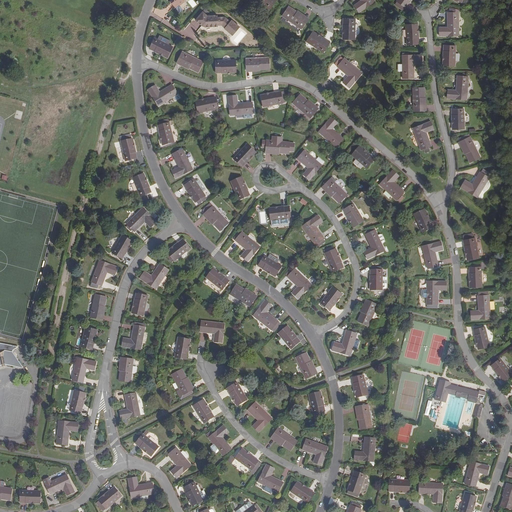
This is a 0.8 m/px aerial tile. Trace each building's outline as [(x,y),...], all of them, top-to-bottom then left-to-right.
[(168,0),(171,3),(170,4),(175,9),(179,6),(179,7),(184,3),(183,2),(185,0),(168,0)] [(256,0),(269,9),(276,0),(256,0)] [(374,0),(360,0),(361,1),(354,5),(359,12),(375,1),(374,0)] [(403,6),(405,7),(405,8),(410,0),(419,0),(421,0),(420,0),(397,0),(396,1),(397,2),(395,5),(401,9),(403,6)] [(294,12),(295,11),(288,6),(282,16),(301,29),(306,21),(294,12)] [(223,28),(229,33),(236,24),(230,19),(229,21),(223,16),(216,17),(216,14),(208,15),(209,12),(204,9),(195,20),(201,25),(201,24),(204,27),(217,25),(217,24),(221,24),(224,27),(223,28)] [(307,19),(295,11),(294,12),(306,21),(307,19)] [(444,30),(444,28),(439,28),(439,36),(459,36),(458,13),(447,13),(447,28),(447,30),(444,30)] [(355,19),(343,19),(342,39),(355,39),(355,19)] [(238,26),(236,24),(229,33),(231,34),(238,26)] [(417,24),(405,25),(407,45),(419,44),(417,24)] [(329,42),(312,31),(306,41),(323,52),(329,42)] [(149,49),(167,58),(172,47),(154,38),(149,49)] [(455,46),(443,45),(442,66),(455,66),(455,46)] [(177,62),(184,66),(185,64),(199,70),(202,62),(182,52),(177,62)] [(417,60),(416,63),(422,63),(422,55),(402,55),(403,78),(414,78),(413,64),(413,60),(417,60)] [(340,57),(336,62),(338,64),(337,66),(348,76),(350,78),(348,80),(346,78),(343,82),(349,88),(362,73),(344,58),(343,59),(340,57)] [(246,59),(246,68),(261,67),(261,70),(269,69),(269,58),(246,59)] [(235,60),(215,61),(216,73),(235,73),(235,60)] [(185,64),(184,66),(198,72),(199,70),(185,64)] [(468,77),(457,76),(456,90),(448,90),(447,98),(466,100),(468,77)] [(148,90),(158,107),(178,94),(172,85),(160,92),(155,85),(148,90)] [(413,111),(423,111),(422,96),(424,96),(424,88),(413,88),(413,111)] [(281,95),(280,92),(261,96),(263,108),(281,104),(283,103),(286,102),(284,94),(281,95)] [(305,101),(306,100),(300,95),(293,103),(310,118),(316,111),(305,101)] [(235,101),(237,101),(237,96),(228,96),(230,116),(253,114),(252,102),(238,104),(235,104),(235,101)] [(215,97),(195,101),(198,113),(217,109),(215,97)] [(318,109),(306,100),(305,101),(316,111),(318,109)] [(464,129),(463,109),(451,109),(452,129),(464,129)] [(318,132),(336,148),(343,139),(332,129),(337,123),(331,117),(318,132)] [(431,146),(426,132),(425,129),(428,128),(429,131),(434,129),(431,121),(412,128),(421,150),(431,146)] [(157,126),(162,146),(174,142),(169,123),(157,126)] [(468,154),(466,155),(470,162),(480,157),(470,137),(461,141),(468,154)] [(120,141),(125,161),(137,158),(132,138),(120,141)] [(468,154),(461,141),(460,142),(466,155),(468,154)] [(280,153),(289,154),(289,152),(292,152),(292,145),(289,145),(289,143),(277,142),(266,142),(266,150),(280,151),(280,153)] [(233,159),(242,167),(256,152),(247,144),(233,159)] [(375,159),(359,146),(351,156),(367,169),(375,159)] [(171,171),(175,179),(193,170),(183,149),(172,154),(179,167),(171,171)] [(321,165),(315,160),(304,151),(297,159),(308,168),(303,175),(310,180),(322,166),(321,165)] [(318,157),(315,160),(321,165),(324,162),(318,157)] [(490,174),(484,170),(482,173),(480,172),(472,184),(465,180),(461,188),(477,198),(481,191),(486,182),(489,178),(489,177),(488,177),(490,174)] [(379,185),(396,201),(404,192),(393,183),(399,176),(392,171),(379,185)] [(132,178),(140,197),(151,192),(144,174),(132,178)] [(242,177),(230,182),(239,200),(250,195),(242,177)] [(196,202),(197,204),(207,198),(194,179),(184,186),(195,203),(196,202)] [(323,187),(328,193),(330,192),(340,202),(347,195),(331,179),(323,187)] [(489,183),(486,182),(481,191),(484,192),(488,188),(489,185),(489,183)] [(330,192),(328,193),(339,203),(340,202),(330,192)] [(343,210),(353,228),(364,221),(353,204),(343,210)] [(215,223),(214,225),(220,231),(228,223),(212,206),(205,213),(215,223)] [(271,220),(275,220),(288,219),(290,218),(289,206),(269,208),(271,220)] [(129,230),(131,229),(132,230),(134,232),(145,222),(147,220),(149,222),(147,224),(150,227),(156,222),(143,208),(126,224),(128,226),(126,227),(129,230)] [(414,214),(422,233),(433,228),(425,209),(414,214)] [(215,223),(205,213),(204,214),(214,225),(215,223)] [(317,247),(323,243),(322,241),(323,240),(324,239),(316,227),(323,222),(318,215),(302,226),(317,247)] [(288,219),(275,220),(276,224),(277,225),(279,224),(279,225),(281,227),(283,226),(285,225),(285,224),(287,224),(288,222),(288,219)] [(374,228),(367,231),(368,234),(365,235),(371,248),(364,251),(367,259),(385,251),(374,228)] [(241,257),(247,262),(260,247),(242,232),(235,241),(246,250),(241,257)] [(112,253),(122,259),(132,242),(122,236),(112,253)] [(475,238),(463,240),(467,260),(479,258),(475,238)] [(167,252),(174,261),(190,248),(182,239),(167,252)] [(443,250),(441,242),(422,247),(428,269),(438,266),(435,252),(443,250)] [(336,249),(325,254),(332,272),(344,267),(336,249)] [(259,264),(258,266),(275,277),(281,266),(264,256),(263,258),(260,256),(256,262),(259,264)] [(102,286),(107,273),(108,270),(111,271),(110,274),(114,275),(118,267),(100,261),(91,282),(102,286)] [(169,270),(160,264),(151,276),(145,272),(140,279),(155,289),(169,270)] [(287,273),(289,275),(287,277),(298,287),(292,293),(298,299),(311,285),(293,267),(287,273)] [(382,285),(382,277),(382,270),(380,270),(380,267),(373,267),(373,270),(370,270),(370,290),(382,290),(382,285)] [(481,267),(469,267),(470,287),(482,287),(481,267)] [(229,280),(213,268),(206,278),(222,290),(229,280)] [(446,282),(427,282),(427,305),(438,305),(438,290),(446,290),(446,282)] [(242,291),(243,289),(236,285),(230,294),(250,306),(254,298),(242,291)] [(332,287),(320,303),(330,311),(342,295),(332,287)] [(255,297),(243,289),(242,291),(254,298),(255,297)] [(148,296),(136,293),(132,313),(144,316),(148,296)] [(90,318),(99,320),(102,305),(104,306),(106,297),(95,295),(90,318)] [(489,295),(478,296),(479,310),(471,311),(471,320),(490,318),(489,295)] [(276,324),(278,321),(266,313),(272,306),(265,301),(253,316),(274,332),(278,326),(276,324)] [(363,315),(361,314),(358,322),(368,326),(377,305),(369,301),(363,315)] [(367,301),(361,314),(363,315),(369,301),(367,301)] [(217,337),(214,337),(214,342),(222,343),(224,324),(201,321),(200,332),(215,334),(217,334),(217,337)] [(136,326),(134,326),(131,340),(123,338),(122,347),(141,350),(145,327),(144,327),(145,325),(137,323),(136,326)] [(278,333),(291,349),(300,341),(287,326),(278,333)] [(485,327),(473,330),(478,349),(490,347),(485,327)] [(85,328),(81,347),(92,350),(97,330),(85,328)] [(357,334),(346,331),(342,345),(334,342),(332,351),(350,356),(357,334)] [(175,358),(187,360),(190,340),(178,337),(175,358)] [(0,351),(15,356),(12,352),(12,351),(13,350),(18,347),(0,343),(0,351)] [(0,366),(2,365),(4,364),(23,368),(18,359),(17,358),(15,356),(0,351),(0,366)] [(305,378),(314,374),(307,361),(309,360),(306,353),(296,358),(305,378)] [(83,383),(86,369),(86,366),(90,366),(89,369),(94,370),(96,362),(77,358),(72,380),(83,383)] [(133,359),(124,358),(122,373),(120,373),(119,381),(130,382),(133,359)] [(511,375),(511,373),(500,359),(491,366),(503,382),(511,375)] [(307,361),(314,374),(315,374),(309,360),(307,361)] [(180,399),(189,395),(188,392),(190,391),(191,391),(184,378),(186,377),(182,370),(171,375),(179,390),(176,391),(180,399)] [(363,375),(351,378),(356,398),(368,395),(363,375)] [(184,378),(191,391),(192,390),(186,377),(184,378)] [(450,387),(450,385),(451,383),(440,380),(436,396),(446,399),(448,394),(449,394),(466,398),(468,399),(467,401),(468,401),(474,403),(476,403),(476,402),(478,403),(483,404),(486,393),(479,391),(479,393),(471,390),(470,393),(462,390),(463,388),(459,387),(458,389),(450,387)] [(226,389),(236,406),(247,400),(237,383),(226,389)] [(86,393),(74,391),(69,410),(81,413),(86,393)] [(308,395),(313,414),(325,411),(320,392),(308,395)] [(136,393),(125,395),(128,409),(119,411),(121,419),(140,416),(136,393)] [(193,406),(204,423),(214,417),(203,400),(193,406)] [(258,424),(256,423),(252,427),(258,432),(272,418),(255,403),(248,410),(258,420),(260,422),(258,424)] [(368,405),(358,406),(361,421),(358,421),(360,430),(371,428),(368,405)] [(473,416),(477,417),(479,418),(483,405),(481,405),(480,408),(478,407),(476,406),(473,416)] [(67,445),(69,430),(69,428),(72,428),(72,431),(77,431),(78,423),(59,421),(56,444),(67,445)] [(213,444),(218,451),(223,456),(231,449),(222,438),(222,437),(220,435),(222,433),(224,435),(228,432),(223,426),(213,434),(210,431),(205,435),(213,444)] [(278,428),(272,436),(284,445),(283,446),(290,451),(297,442),(278,428)] [(158,447),(142,434),(135,444),(151,456),(158,447)] [(284,445),(272,436),(271,438),(283,446),(284,445)] [(375,438),(364,438),(363,452),(355,451),(354,460),(373,462),(375,438)] [(302,450),(316,455),(319,456),(318,458),(315,457),(313,462),(321,465),(328,447),(306,439),(302,450)] [(216,453),(218,451),(213,444),(210,447),(211,449),(211,450),(214,453),(216,453)] [(176,448),(167,455),(177,466),(171,472),(176,478),(191,465),(176,448)] [(253,472),(258,465),(256,464),(258,461),(258,460),(242,449),(235,459),(253,472)] [(465,484),(475,487),(479,473),(487,475),(489,467),(470,462),(465,484)] [(270,476),(268,475),(269,472),(272,473),(274,469),(266,465),(257,482),(278,492),(283,482),(270,476)] [(365,475),(354,471),(347,490),(349,491),(348,494),(357,497),(358,494),(359,494),(365,475)] [(45,484),(50,495),(63,488),(66,496),(74,492),(66,475),(45,484)] [(134,482),(137,482),(136,477),(128,479),(131,498),(154,494),(152,483),(137,485),(135,486),(134,482)] [(389,480),(389,492),(409,493),(409,481),(389,480)] [(291,492),(308,503),(314,493),(297,482),(291,492)] [(419,494),(433,494),(436,495),(436,498),(433,497),(433,503),(442,503),(442,484),(419,482),(419,494)] [(203,500),(194,483),(183,488),(192,506),(203,500)] [(511,485),(508,484),(505,492),(508,492),(503,506),(511,509),(511,507),(511,485)] [(0,487),(0,496),(2,497),(2,499),(10,500),(11,489),(0,487)] [(121,496),(113,487),(98,500),(99,501),(96,503),(102,510),(105,507),(106,509),(121,496)] [(40,491),(20,491),(20,503),(40,504),(40,491)] [(465,494),(459,511),(472,511),(476,497),(465,494)]
